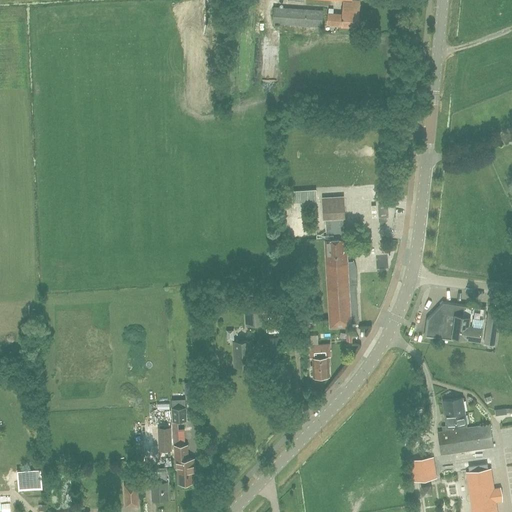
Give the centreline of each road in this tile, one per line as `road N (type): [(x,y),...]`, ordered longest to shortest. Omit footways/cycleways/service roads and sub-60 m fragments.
road 1 (tertiary): [(233,511),(362,376),(410,278)]
road 2 (tertiary): [(410,278),(442,0)]
